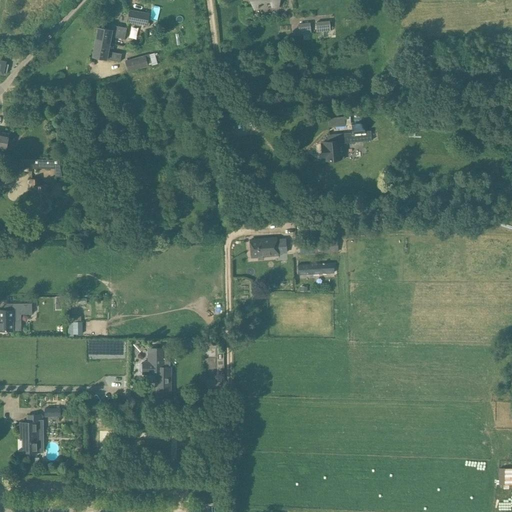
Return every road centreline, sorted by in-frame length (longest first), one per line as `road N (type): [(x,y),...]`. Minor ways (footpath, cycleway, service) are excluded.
road 1 (track): [(231,511),(224,151),(208,0)]
road 2 (unknown): [(0,394),(181,400)]
road 3 (unclassified): [(0,88),(83,0)]
